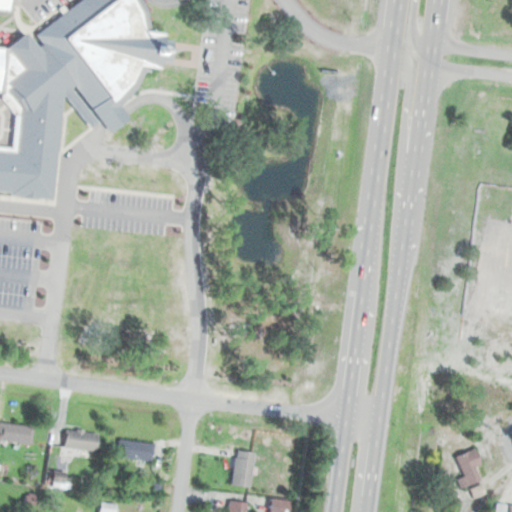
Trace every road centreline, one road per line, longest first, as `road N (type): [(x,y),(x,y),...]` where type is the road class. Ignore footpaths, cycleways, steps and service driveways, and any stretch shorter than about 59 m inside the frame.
road 1 (trunk): [(366,511),(433,43)]
road 2 (residential): [(0,372),(378,424)]
road 3 (trunk): [(392,50),(344,420)]
road 4 (trunk): [(408,215),(402,144),(409,80),(406,62),(392,50)]
